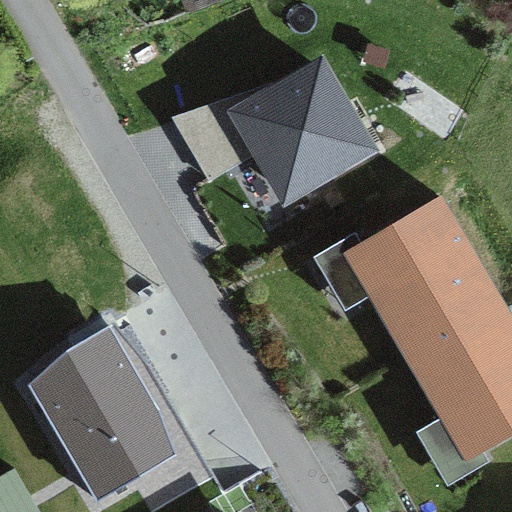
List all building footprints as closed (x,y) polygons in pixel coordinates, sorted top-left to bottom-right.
[(186,0),(190,11),(220,0),(186,0)] [(373,135),(321,47),(234,98),(286,186),(373,135)] [(355,232),(339,241),(473,469),(488,460),(482,450),(511,432),(511,317),(440,196),(361,243),(355,232)] [(110,324),(66,349),(28,384),(97,500),(176,453),(159,409),(110,324)] [(39,511),(15,470),(0,478),(0,508),(2,511),(39,511)]
